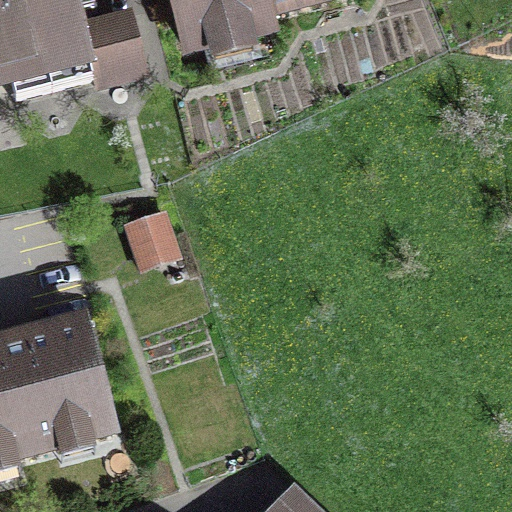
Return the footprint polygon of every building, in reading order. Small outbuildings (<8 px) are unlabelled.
[(86,57),(79,29),(71,0),(0,0),(0,79),(85,58),(86,57)] [(174,0),(189,55),(270,34),(265,17),(332,0),(174,0)] [(79,29),(86,57),(94,87),(143,75),(128,17),(79,29)] [(165,218),(129,230),(144,274),(180,261),(165,218)] [(0,464),(114,435),(85,327),(0,349),(0,464)] [(276,511),(264,500),(252,511),(276,511)]
